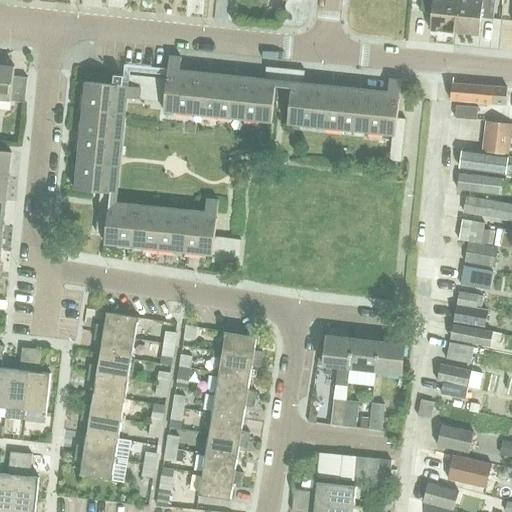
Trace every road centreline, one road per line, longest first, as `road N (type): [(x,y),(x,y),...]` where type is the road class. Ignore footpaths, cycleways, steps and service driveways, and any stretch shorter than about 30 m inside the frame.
road 1 (residential): [(300,308),(51,270),(52,232),(36,198),(55,22)]
road 2 (residential): [(322,47),(55,22)]
road 3 (residential): [(272,511),(300,308)]
road 4 (residential): [(511,67),(322,47)]
